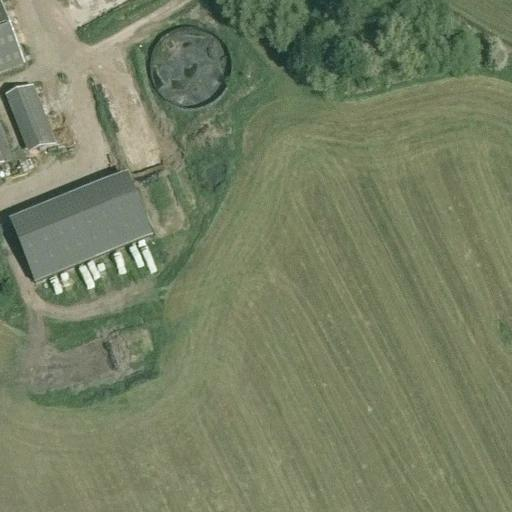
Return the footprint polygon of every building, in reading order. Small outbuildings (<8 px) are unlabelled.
[(0,75),(24,67),(0,5),(0,75)] [(176,110),(189,112),(201,111),(212,107),(221,99),(228,90),(232,79),(233,67),(230,55),(223,43),(212,34),(200,29),(186,29),(173,33),(161,41),(153,52),(149,65),(150,79),(155,92),(164,102),(176,110)] [(28,158),(56,147),(33,89),(5,100),(28,158)] [(22,184),(42,174),(34,158),(14,167),(22,184)] [(127,182),(10,230),(32,285),(150,237),(127,182)] [(62,277),(71,292),(95,279),(86,263),(62,277)]
